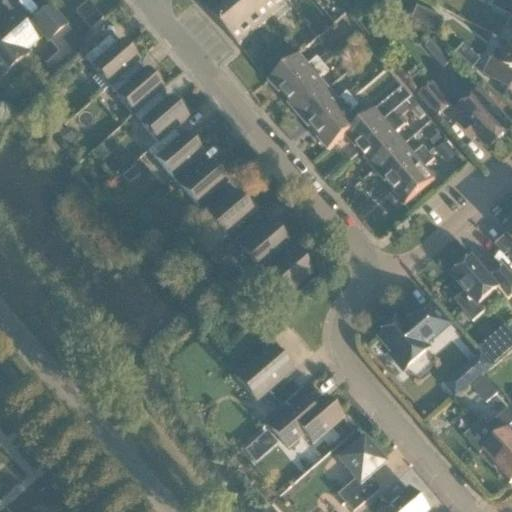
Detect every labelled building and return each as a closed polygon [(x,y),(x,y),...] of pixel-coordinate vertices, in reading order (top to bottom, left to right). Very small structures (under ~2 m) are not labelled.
[(216,0),(197,16),(220,44),(229,37),(239,28),(216,0)] [(246,0),(216,0),(239,28),(249,20),(257,14),(246,0)] [(246,0),(257,14),(265,7),(274,0),(246,0)] [(511,1),(508,0),(496,0),(492,9),(511,19),(511,21),(508,30),(511,31),(511,41),(510,45),(511,45),(511,1)] [(74,14),(89,31),(100,21),(85,4),(74,14)] [(265,7),(257,14),(268,26),(275,20),(265,7)] [(438,35),(444,21),(417,9),(411,23),(438,35)] [(65,29),(49,10),(30,27),(46,45),(48,43),(65,29)] [(257,14),(249,20),(260,33),(268,26),(257,14)] [(36,45),(11,16),(2,24),(0,22),(0,81),(27,58),(24,55),(36,45)] [(59,55),(46,67),(55,77),(84,52),(83,50),(65,29),(48,43),(59,55)] [(229,37),(220,44),(231,57),(239,50),(229,37)] [(107,90),(132,69),(137,64),(120,44),(114,49),(107,41),(83,62),(107,90)] [(436,41),(425,49),(443,71),(454,63),(436,41)] [(492,61),(483,78),(509,91),(511,85),(511,45),(510,45),(505,56),(497,52),(496,51),(491,61),(492,61)] [(463,47),(456,55),(473,71),(481,63),(463,47)] [(279,94),(283,99),(321,66),(315,59),(305,67),(296,56),(266,82),(277,96),(279,94)] [(321,66),(283,99),(287,104),(285,105),(296,118),(326,92),(316,80),(326,72),(321,66)] [(131,118),(155,97),(161,92),(144,72),(138,76),(132,69),(107,90),(131,118)] [(452,107),(433,84),(417,97),(436,120),(452,107)] [(326,92),(296,118),(307,131),(308,129),(312,134),(350,101),(344,93),(335,101),(326,92)] [(487,151),(511,129),(480,92),(455,114),(465,125),(459,130),(472,145),(478,140),(487,151)] [(155,147),(171,133),(186,121),(169,101),(163,106),(155,97),(131,118),(155,147)] [(412,99),(405,105),(408,109),(410,111),(411,111),(416,107),(417,105),(412,99)] [(350,101),(312,134),(316,138),(314,140),(325,152),(342,138),(341,137),(355,126),(355,125),(346,115),(355,107),(350,101)] [(403,103),(390,114),(395,120),(408,109),(405,105),(403,103)] [(341,137),(342,138),(352,150),(354,149),(358,154),(396,121),(395,120),(390,114),(381,122),(371,111),(355,125),(355,126),(341,137)] [(396,121),(358,154),(362,159),(360,160),(371,172),(401,146),(392,135),(402,127),(396,121)] [(74,142),(66,131),(57,138),(64,148),(74,142)] [(171,182),(196,161),(201,156),(184,136),(178,141),(171,133),(155,147),(147,154),(171,182)] [(435,133),(427,139),(433,146),(440,140),(435,133)] [(100,163),(113,153),(105,143),(93,154),(100,163)] [(447,165),(456,157),(446,144),(437,152),(447,165)] [(420,149),(411,157),(401,146),(371,172),(382,185),(383,183),(388,188),(426,155),(420,149)] [(426,155),(388,188),(392,193),(390,194),(401,207),(432,181),(422,170),(431,162),(426,155)] [(195,210),(220,189),(225,184),(209,165),(203,169),(196,161),(171,182),(195,210)] [(140,176),(134,169),(122,179),(128,186),(140,176)] [(220,189),(195,210),(221,241),(251,215),(234,195),(229,199),(220,189)] [(149,226),(154,213),(142,209),(137,221),(149,226)] [(256,272),(281,251),(287,245),(270,225),(264,230),(257,222),(232,244),(256,272)] [(511,224),(503,233),(511,243),(511,251),(507,256),(511,261),(511,224)] [(281,251),(256,272),(281,300),(311,274),(295,255),(289,260),(281,251)] [(492,280),(472,259),(451,277),(465,294),(477,308),(479,306),(499,289),(509,300),(511,297),(511,277),(504,269),(492,280)] [(465,294),(454,303),(473,325),(485,314),(479,306),(477,308),(465,294)] [(391,357),(405,372),(428,352),(425,348),(449,327),(431,307),(408,328),(401,320),(380,339),(394,355),(391,357)] [(500,343),(488,343),(488,357),(500,357),(500,343)] [(292,373),(270,348),(235,379),(256,404),(292,373)] [(455,401),(493,368),(486,359),(485,360),(485,358),(481,353),(442,387),(455,401)] [(484,379),(473,388),(486,404),(498,394),(484,379)] [(298,393),(290,384),(271,400),(280,409),(298,393)] [(297,407),(269,431),(286,451),(303,437),(312,447),(342,420),(324,400),(305,417),(297,407)] [(484,451),(511,483),(511,414),(509,410),(488,428),(498,440),(484,451)] [(385,465),(363,439),(337,461),(354,482),(336,498),(348,511),(356,511),(379,492),(368,480),(385,465)] [(425,511),(408,491),(383,511),(425,511)]
